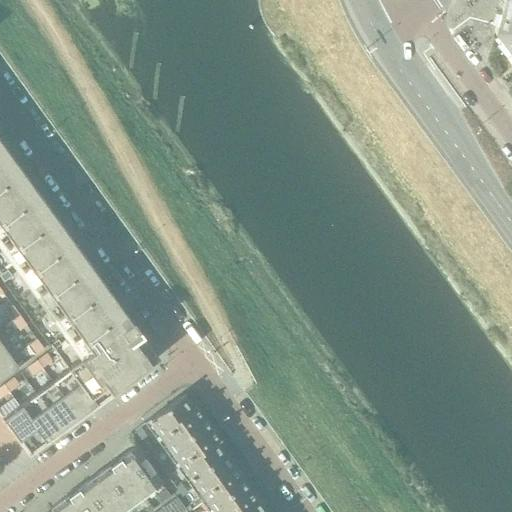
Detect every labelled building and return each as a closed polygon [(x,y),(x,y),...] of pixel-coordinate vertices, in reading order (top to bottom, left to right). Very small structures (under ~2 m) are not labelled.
[(499,43),(507,54),(511,50),(511,0),(502,0),(494,33),(500,42),(499,43)] [(0,228),(6,237),(22,260),(23,261),(40,284),(56,307),(57,307),(74,331),(89,352),(78,360),(66,369),(67,371),(93,406),(157,359),(115,301),(98,277),(81,254),(64,231),(47,207),(31,184),(13,160),(0,141),(0,228)] [(12,307),(5,312),(12,321),(19,316),(12,307)] [(19,316),(12,321),(19,331),(26,326),(19,316)] [(36,340),(29,346),(36,356),(43,350),(36,340)] [(0,381),(18,369),(6,352),(0,356),(0,381)] [(51,362),(46,355),(36,361),(42,369),(51,362)] [(36,361),(26,369),(31,376),(42,369),(36,361)] [(67,371),(52,383),(77,417),(93,406),(67,371)] [(13,378),(3,386),(8,393),(18,386),(13,378)] [(52,383),(35,395),(60,429),(77,417),(52,383)] [(3,386),(0,387),(0,398),(8,393),(3,386)] [(35,395),(19,407),(44,441),(60,429),(35,395)] [(217,441),(193,407),(190,409),(182,397),(134,431),(141,441),(146,437),(145,436),(155,429),(190,478),(223,454),(215,443),(217,441)] [(19,407),(1,419),(26,454),(44,441),(19,407)] [(120,511),(144,495),(161,483),(135,448),(93,478),(101,490),(117,511),(120,511)] [(264,511),(223,454),(190,478),(198,489),(214,511),(265,511),(264,511)] [(167,478),(176,471),(172,466),(163,472),(167,478)] [(117,511),(101,490),(93,478),(50,509),(51,511),(117,511)] [(187,494),(180,485),(175,489),(182,498),(187,494)] [(159,505),(170,497),(165,490),(154,498),(159,505)] [(183,511),(185,511),(176,499),(170,503),(177,511),(183,511)] [(177,511),(170,503),(165,507),(168,511),(177,511)]
